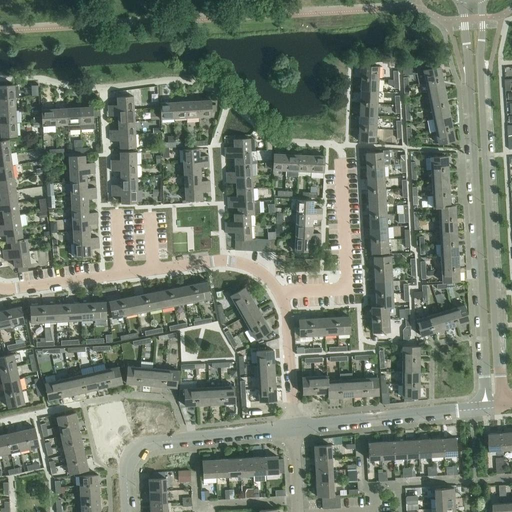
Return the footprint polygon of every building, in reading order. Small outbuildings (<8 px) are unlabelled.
[(362,66),(361,79),(378,79),(379,67),(362,66)] [(423,70),(426,83),(442,79),(440,67),(423,70)] [(361,79),(361,91),(378,92),(378,79),(361,79)] [(442,79),(426,83),(428,95),(445,92),(442,79)] [(0,99),(15,98),(14,85),(0,86),(0,99)] [(361,91),(360,103),(377,104),(378,92),(361,91)] [(445,92),(428,95),(431,107),(447,104),(445,92)] [(108,106),(108,111),(134,109),(133,96),(117,97),(117,105),(108,106)] [(15,98),(0,99),(0,111),(16,111),(15,98)] [(211,100),(198,101),(199,117),(212,116),(211,112),(211,107),(211,105),(211,100)] [(198,101),(185,102),(186,118),(199,117),(198,101)] [(174,119),(173,102),(160,103),(161,119),(174,119)] [(185,102),(173,102),(174,119),(186,118),(185,102)] [(360,103),(359,116),(377,117),(377,104),(360,103)] [(447,104),(431,107),(433,119),(450,116),(447,104)] [(92,107),(79,108),(80,130),(96,129),(95,122),(93,122),(92,107)] [(67,108),(54,109),(55,125),(68,125),(67,108)] [(79,108),(67,108),(68,125),(68,131),(80,130),(79,108)] [(55,125),(54,109),(41,110),(42,126),(55,125)] [(134,109),(108,111),(109,116),(118,116),(118,123),(134,122),(134,109)] [(0,123),(16,123),(16,111),(0,111),(0,123)] [(359,116),(359,128),(376,129),(377,117),(359,116)] [(450,116),(433,119),(436,132),(452,128),(450,116)] [(109,131),(110,136),(135,134),(134,122),(118,123),(119,130),(109,131)] [(16,123),(0,123),(0,129),(1,137),(17,136),(16,123)] [(376,129),(359,128),(358,141),(375,142),(376,129)] [(452,128),(436,132),(438,144),(455,141),(452,128)] [(135,134),(110,136),(110,141),(119,141),(120,148),(136,147),(135,134)] [(225,148),(225,153),(250,151),(250,138),(233,139),(234,147),(225,148)] [(0,154),(10,153),(8,140),(0,141),(0,154)] [(182,150),(183,163),(209,161),(208,156),(199,157),(199,149),(182,150)] [(250,151),(225,153),(225,158),(234,158),(235,165),(251,164),(250,151)] [(111,160),(111,166),(136,165),(136,152),(120,152),(120,160),(111,160)] [(365,153),(366,166),(383,165),(383,152),(365,153)] [(10,153),(0,154),(0,167),(12,166),(10,153)] [(273,170),(286,171),(286,154),(274,154),(273,170)] [(286,154),(286,171),(285,176),(298,177),(298,171),(299,155),(286,154)] [(299,155),(298,171),(311,172),(311,155),(299,155)] [(311,155),(311,172),(324,172),(324,156),(311,155)] [(68,157),(69,170),(95,168),(94,163),(85,164),(85,156),(68,157)] [(430,157),(431,170),(448,169),(447,156),(430,157)] [(209,161),(183,163),(184,175),(200,174),(200,167),(209,167),(209,161)] [(226,172),(226,178),(252,176),(251,164),(235,165),(235,172),(226,172)] [(136,165),(111,166),(111,171),(120,171),(120,178),(137,177),(136,165)] [(383,165),(366,166),(367,178),(384,177),(383,165)] [(0,179),(14,178),(12,166),(0,167),(0,179)] [(95,168),(69,170),(70,182),(86,181),(86,174),(95,174),(95,168)] [(448,169),(431,170),(431,183),(449,182),(448,169)] [(200,174),(184,175),(185,188),(210,186),(210,181),(201,181),(200,174)] [(252,176),(226,178),(227,183),(236,182),(236,190),(253,189),(252,176)] [(112,185),(112,191),(137,190),(137,177),(120,178),(121,185),(112,185)] [(384,177),(367,178),(368,191),(385,190),(384,177)] [(14,178),(0,179),(0,192),(16,190),(14,178)] [(86,181),(70,182),(71,195),(96,193),(96,188),(87,188),(86,181)] [(449,182),(431,183),(432,195),(449,194),(449,182)] [(210,186),(185,188),(185,201),(202,200),(201,192),(210,191),(210,186)] [(227,197),(228,202),(253,201),(253,189),(236,190),(237,197),(227,197)] [(0,200),(0,205),(17,203),(16,190),(0,192),(0,196),(1,200),(0,200)] [(137,190),(112,191),(112,196),(121,196),(121,203),(137,203),(137,190)] [(385,190),(368,191),(368,203),(385,202),(385,190)] [(96,193),(71,195),(71,207),(88,206),(87,199),(96,198),(96,193)] [(449,194),(432,195),(433,208),(438,207),(450,206),(449,194)] [(41,212),(47,211),(45,199),(39,200),(41,212)] [(297,200),(296,213),(322,214),(322,209),(313,208),(313,201),(297,200)] [(259,201),(253,201),(228,202),(228,208),(237,207),(237,214),(238,214),(250,214),(254,214),(260,213),(259,201)] [(385,202),(368,203),(369,216),(386,215),(385,202)] [(17,203),(0,205),(0,210),(2,210),(3,218),(19,215),(17,203)] [(88,206),(71,207),(72,219),(97,218),(97,213),(88,213),(88,206)] [(438,207),(439,220),(456,219),(455,206),(450,206),(438,207)] [(296,213),(296,225),(312,226),(312,219),(321,219),(322,214),(296,213)] [(225,222),(225,228),(251,226),(250,214),(238,214),(237,214),(234,214),(234,222),(225,222)] [(0,225),(0,230),(21,227),(19,215),(3,218),(4,225),(0,225)] [(386,215),(369,216),(370,228),(387,227),(386,215)] [(97,218),(72,219),(73,232),(89,231),(89,224),(98,223),(97,218)] [(456,219),(439,220),(439,232),(456,231),(456,219)] [(296,225),(295,238),(320,239),(321,234),(312,233),(312,226),(296,225)] [(251,226),(225,228),(225,233),(235,232),(235,240),(241,240),(247,239),(251,239),(251,226)] [(21,227),(0,230),(0,235),(6,235),(7,243),(11,242),(23,240),(23,239),(21,227)] [(387,227),(370,228),(370,240),(388,239),(387,227)] [(89,231),(73,232),(74,244),(99,243),(99,238),(90,238),(89,231)] [(456,231),(439,232),(440,244),(457,243),(456,231)] [(320,239),(295,238),(295,251),(311,252),(311,244),(320,244),(320,239)] [(3,250),(3,255),(28,252),(27,239),(23,239),(23,240),(11,242),(12,249),(3,250)] [(388,239),(370,240),(371,253),(388,252),(388,239)] [(99,243),(74,244),(74,257),(91,256),(90,249),(99,248),(99,243)] [(457,243),(440,244),(441,257),(458,256),(457,243)] [(28,252),(3,255),(4,260),(13,259),(14,267),(30,264),(28,252)] [(373,257),(374,270),(391,269),(390,256),(373,257)] [(458,256),(441,257),(442,269),(459,268),(458,256)] [(459,268),(442,269),(442,282),(459,281),(459,268)] [(391,269),(374,270),(375,282),(392,281),(391,269)] [(392,281),(375,282),(375,294),(392,293),(392,281)] [(207,282),(195,284),(198,301),(211,298),(207,282)] [(195,284),(182,287),(186,303),(198,301),(195,284)] [(182,287),(170,289),(174,306),(186,303),(182,287)] [(230,296),(237,307),(251,298),(245,287),(230,296)] [(170,289),(158,291),(161,308),(174,306),(170,289)] [(158,291),(146,294),(149,311),(161,308),(158,291)] [(375,294),(376,307),(388,306),(388,307),(393,306),(392,293),(375,294)] [(441,293),(435,295),(438,305),(444,303),(441,293)] [(146,294),(134,296),(137,313),(149,311),(146,294)] [(134,296),(121,299),(125,316),(137,313),(134,296)] [(251,298),(237,307),(243,318),(258,309),(251,298)] [(125,316),(121,299),(109,301),(112,318),(125,316)] [(92,302),(80,303),(81,320),(93,320),(92,302)] [(105,302),(92,302),(93,320),(106,319),(105,302)] [(80,303),(68,304),(69,321),(81,320),(80,303)] [(68,304),(55,305),(56,322),(69,321),(68,304)] [(44,322),(43,305),(30,306),(31,323),(44,322)] [(55,305),(43,305),(44,322),(56,322),(55,305)] [(464,305),(452,309),(457,325),(469,322),(464,305)] [(371,307),(372,320),(389,319),(388,307),(388,306),(376,307),(371,307)] [(20,307),(8,309),(12,326),(24,323),(20,307)] [(8,309),(0,311),(0,328),(12,326),(8,309)] [(258,309),(243,318),(249,328),(264,320),(258,309)] [(452,309),(440,313),(445,329),(457,325),(452,309)] [(440,313),(428,316),(433,333),(445,329),(440,313)] [(349,316),(336,317),(337,334),(350,334),(349,316)] [(433,333),(428,316),(416,320),(421,336),(433,333)] [(336,317),(324,318),(325,335),(337,334),(336,317)] [(324,318),(311,319),(312,336),(325,335),(324,318)] [(312,336),(311,319),(298,319),(299,336),(312,336)] [(389,319),(372,320),(372,333),(390,332),(389,319)] [(264,320),(249,328),(255,339),(270,331),(264,320)] [(224,333),(229,340),(233,338),(229,330),(224,333)] [(233,338),(229,340),(233,348),(237,345),(233,338)] [(402,347),(402,359),(419,359),(419,347),(402,347)] [(256,351),(257,364),(274,363),(273,350),(256,351)] [(0,357),(0,370),(16,367),(13,354),(0,357)] [(402,359),(402,372),(419,372),(419,359),(402,359)] [(274,363),(257,364),(258,377),(275,376),(274,363)] [(126,383),(138,384),(140,367),(127,366),(126,383)] [(16,367),(0,370),(0,372),(2,383),(19,379),(16,367)] [(118,367),(106,370),(109,386),(122,383),(118,367)] [(140,367),(138,384),(151,385),(152,368),(140,367)] [(152,368),(151,385),(163,387),(165,370),(152,368)] [(106,370),(94,372),(97,389),(109,386),(106,370)] [(165,370),(163,387),(176,388),(178,371),(165,370)] [(94,372),(81,375),(85,392),(97,389),(94,372)] [(402,372),(402,384),(419,384),(419,372),(402,372)] [(81,375),(69,378),(73,394),(85,392),(81,375)] [(275,376),(258,377),(258,389),(275,388),(275,376)] [(327,376),(315,377),(316,394),(328,393),(327,381),(328,381),(327,376)] [(316,394),(315,377),(302,377),(303,394),(316,394)] [(69,378),(57,381),(61,397),(73,394),(69,378)] [(377,378),(365,379),(366,396),(378,395),(377,378)] [(19,379),(2,383),(5,395),(22,391),(19,379)] [(352,379),(340,380),(341,397),(353,396),(352,379)] [(365,379),(352,379),(353,396),(366,396),(365,379)] [(340,380),(328,381),(327,381),(328,393),(328,398),(341,397),(340,380)] [(61,397),(57,381),(45,383),(48,400),(61,397)] [(419,384),(402,384),(402,397),(419,397),(419,384)] [(234,386),(221,387),(222,404),(235,403),(234,386)] [(221,387),(209,388),(210,405),(222,404),(221,387)] [(197,405),(197,388),(184,389),(184,397),(185,406),(197,405)] [(209,388),(197,388),(197,405),(210,405),(209,388)] [(275,388),(258,389),(259,402),(276,401),(275,388)] [(22,391),(5,395),(8,407),(24,404),(22,391)] [(57,417),(59,427),(77,423),(75,413),(57,417)] [(77,423),(59,427),(61,436),(79,432),(77,423)] [(35,428),(25,430),(29,449),(39,446),(35,428)] [(25,430),(15,432),(20,451),(29,449),(25,430)] [(15,432),(6,434),(10,453),(20,451),(15,432)] [(79,432),(61,436),(63,446),(82,441),(79,432)] [(511,432),(502,433),(503,450),(511,449),(511,432)] [(490,451),(497,450),(497,455),(503,455),(503,450),(502,433),(489,434),(490,451)] [(6,434),(0,435),(0,450),(1,455),(10,453),(6,434)] [(455,438),(442,439),(443,456),(456,455),(455,438)] [(430,439),(418,440),(419,457),(431,456),(430,439)] [(442,439),(430,439),(431,456),(443,456),(442,439)] [(418,440),(405,441),(406,458),(419,457),(418,440)] [(82,441),(63,446),(65,455),(84,451),(82,441)] [(393,441),(381,442),(382,459),(394,459),(393,441)] [(405,441),(393,441),(394,459),(406,458),(405,441)] [(382,459),(381,442),(368,443),(369,460),(382,459)] [(314,446),(314,459),(332,458),(331,445),(314,446)] [(84,451),(65,455),(67,464),(86,460),(84,451)] [(277,456),(264,457),(265,474),(278,474),(277,456)] [(264,457),(252,458),(253,475),(265,474),(264,457)] [(240,458),(227,459),(228,476),(241,476),(240,458)] [(252,458),(240,458),(241,476),(253,475),(252,458)] [(332,458),(314,459),(315,471),(332,470),(332,458)] [(503,458),(496,458),(497,474),(504,473),(503,458)] [(227,459),(215,460),(216,477),(228,476),(227,459)] [(86,460),(67,464),(69,474),(88,470),(86,460)] [(216,477),(215,460),(202,460),(203,478),(216,477)] [(332,470),(315,471),(316,484),(333,483),(332,470)] [(79,476),(80,486),(99,485),(98,475),(79,476)] [(148,479),(149,492),(166,491),(166,478),(148,479)] [(333,483),(316,484),(317,497),(322,496),(328,496),(334,496),(333,483)] [(99,485),(80,486),(80,496),(99,494),(99,485)] [(434,489),(435,499),(454,498),(453,488),(434,489)] [(247,489),(245,493),(245,498),(250,498),(254,498),(254,489),(249,489),(247,489)] [(166,491),(149,492),(150,504),(167,503),(166,491)] [(99,494),(80,496),(81,505),(100,504),(99,494)] [(454,498),(435,499),(435,509),(454,507),(454,498)] [(511,511),(511,502),(504,503),(503,511),(511,511)] [(167,511),(167,503),(150,504),(150,511),(167,511)] [(503,511),(504,503),(493,504),(493,511),(503,511)]
